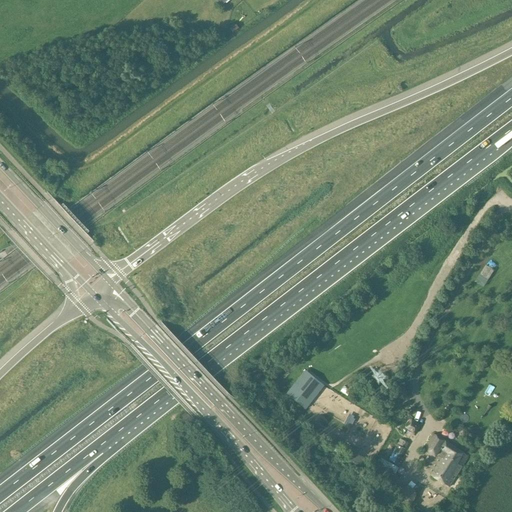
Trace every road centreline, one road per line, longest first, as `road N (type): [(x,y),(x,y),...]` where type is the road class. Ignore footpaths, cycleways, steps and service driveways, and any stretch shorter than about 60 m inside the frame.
road 1 (motorway): [(511,98),(0,495)]
road 2 (motorway): [(108,440),(511,128)]
road 3 (motorway): [(511,51),(265,166),(109,279)]
road 4 (secondary): [(325,511),(109,279)]
road 5 (secondary): [(90,294),(295,508)]
road 6 (secondary): [(109,279),(0,159)]
road 7 (secondary): [(0,198),(90,294)]
road 8 (motorway): [(90,294),(0,375)]
